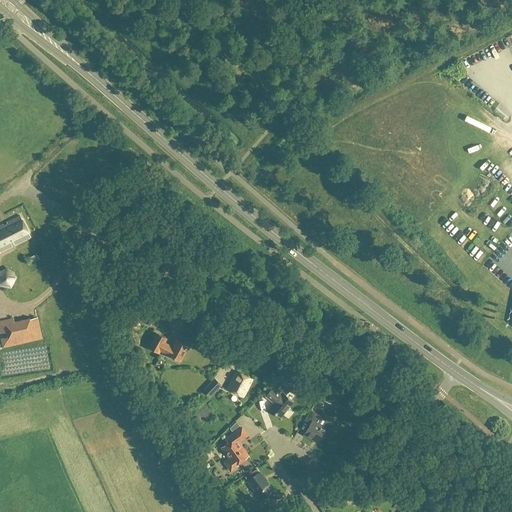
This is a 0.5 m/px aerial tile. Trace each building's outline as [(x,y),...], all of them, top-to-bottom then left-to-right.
[(0,252),(31,237),(20,216),(6,223),(7,224),(3,226),(3,224),(0,225),(0,252)] [(39,260),(37,254),(26,259),(29,265),(39,260)] [(128,296),(123,294),(117,305),(122,308),(120,311),(145,324),(152,309),(128,296)] [(42,339),(37,318),(14,323),(13,319),(0,321),(0,336),(3,348),(42,339)] [(136,331),(139,324),(135,321),(131,329),(136,331)] [(157,333),(149,348),(160,353),(161,351),(181,362),(189,346),(177,340),(173,348),(165,343),(167,339),(157,333)] [(228,389),(243,397),(253,380),(237,371),(228,389)] [(221,385),(215,379),(204,390),(210,397),(221,385)] [(285,381),(277,390),(273,387),(266,396),(274,403),(269,409),(280,418),(293,402),(286,396),(293,388),(285,381)] [(324,393),(321,398),(328,402),(331,397),(324,393)] [(311,423),(304,435),(318,443),(318,442),(325,446),(333,433),(337,426),(317,413),(316,414),(311,410),(305,419),(311,423)] [(238,442),(247,435),(242,428),(226,439),(229,443),(222,448),(230,459),(225,462),(231,471),(238,466),(237,464),(248,456),(238,442)] [(210,446),(204,442),(198,449),(203,454),(210,446)] [(257,469),(245,477),(248,481),(247,481),(261,500),(273,491),(260,472),(259,473),(257,469)]
